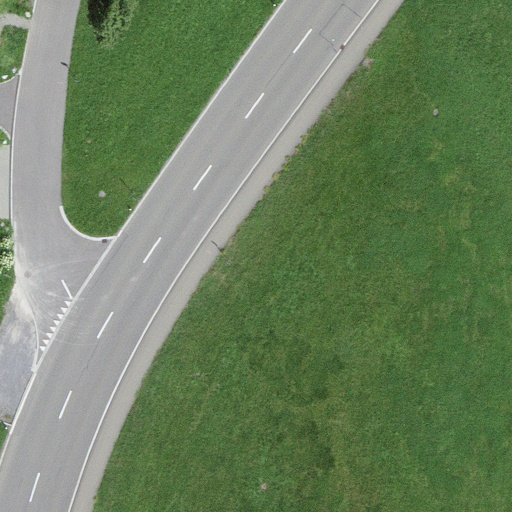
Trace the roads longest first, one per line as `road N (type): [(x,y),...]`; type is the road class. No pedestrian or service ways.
road 1 (primary): [(337,0),(205,175),(89,367)]
road 2 (residential): [(89,367),(53,253),(45,169),(73,0)]
road 3 (primary): [(89,367),(35,511)]
